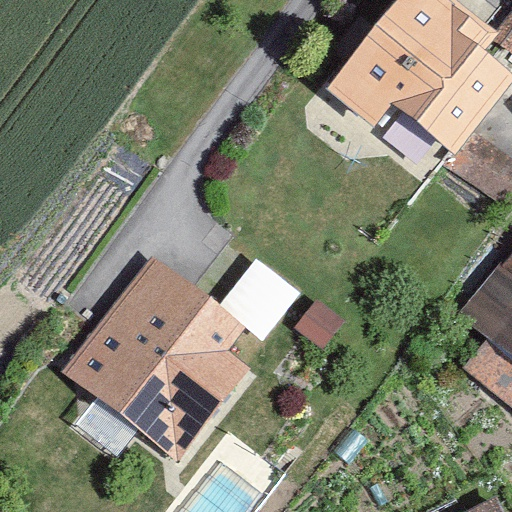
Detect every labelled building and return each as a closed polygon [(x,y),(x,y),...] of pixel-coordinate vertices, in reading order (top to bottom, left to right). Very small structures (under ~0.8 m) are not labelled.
[(484,28),(449,0),(393,0),(323,85),(371,124),(392,98),(451,147),(509,77),(482,54),(495,38),(484,28)] [(511,0),(507,0),(484,28),(495,38),(511,51),(511,0)] [(511,236),(458,300),(491,326),(511,345),(511,236)] [(244,320),(146,245),(55,363),(177,456),(248,363),(225,345),(244,320)] [(511,345),(491,326),(463,357),(511,399),(511,345)] [(505,511),(496,493),(458,511),(505,511)]
